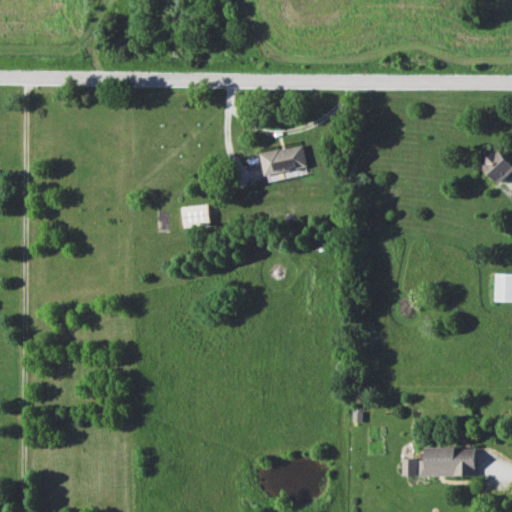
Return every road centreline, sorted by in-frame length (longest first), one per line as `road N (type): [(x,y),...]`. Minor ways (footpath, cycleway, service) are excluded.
road 1 (residential): [(511,83),(0,79)]
road 2 (residential): [(26,80),(23,511)]
